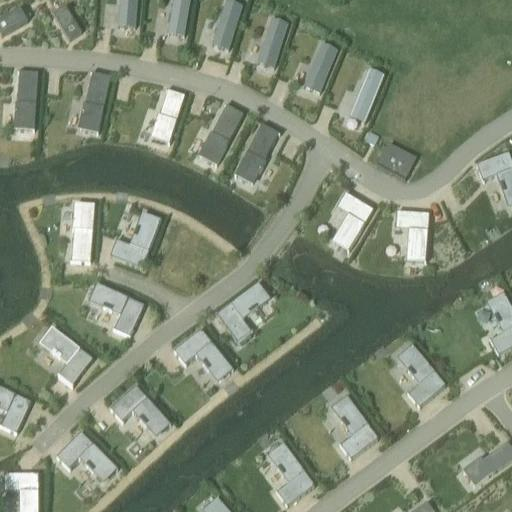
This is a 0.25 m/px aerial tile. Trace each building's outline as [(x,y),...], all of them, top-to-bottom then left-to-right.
[(119,0),(117,29),(134,31),(137,0),(119,0)] [(173,0),(167,36),(184,39),(190,0),(173,0)] [(225,5),(212,48),(228,53),(241,10),(225,5)] [(65,11),(52,19),(68,45),(80,37),(65,11)] [(19,13),(0,24),(0,39),(1,41),(27,25),(19,13)] [(271,23),(257,65),(274,70),(287,28),(271,23)] [(321,48),(304,89),(320,96),(337,55),(321,48)] [(369,75),(350,120),(365,127),(384,81),(369,75)] [(15,108),(14,121),(16,121),(15,133),(34,134),(37,78),(19,76),(17,108),(15,108)] [(83,120),(80,133),(98,137),(110,82),(92,78),(85,109),(84,108),(81,120),(83,120)] [(393,90),(389,118),(430,124),(434,97),(393,90)] [(156,131),(152,142),(169,147),(184,100),(167,95),(159,120),(157,119),(154,130),(156,131)] [(206,150),(200,160),(216,169),(243,119),(226,110),(211,138),(210,138),(204,149),(206,150)] [(453,115),(453,132),(487,133),(487,117),(453,115)] [(262,129),(235,179),(251,188),(257,178),(258,179),(265,167),(263,166),(277,138),(262,129)] [(387,151),(376,171),(404,186),(416,163),(388,148),(387,151)] [(511,169),(507,157),(476,170),(481,185),(498,179),(502,188),(498,190),(502,199),(505,197),(509,208),(511,207),(511,169)] [(340,236),(334,246),(349,255),(373,214),(345,198),(336,213),(349,221),(345,229),(343,228),(339,235),(340,236)] [(73,234),(71,266),(90,268),(94,211),(76,210),(75,222),(73,222),(72,234),(73,234)] [(396,216),(395,234),(408,235),(410,235),(410,244),(408,244),(407,251),(409,252),(408,264),(425,266),(429,218),(396,216)] [(115,245),(109,261),(142,274),(159,229),(143,223),(139,234),(136,233),(132,242),(135,243),(132,251),(115,245)] [(255,290),(216,319),(237,346),(250,337),(240,323),(248,316),(250,319),(258,313),(256,311),(265,304),(255,290)] [(103,311),(102,314),(111,318),(112,315),(120,318),(113,335),(129,342),(143,310),(99,291),(92,306),(103,311)] [(505,336),(489,345),(497,360),(511,351),(511,314),(504,301),(490,309),(496,320),(492,321),(497,330),(500,328),(505,336)] [(54,335),(44,348),(54,356),(52,358),(59,364),(62,362),(69,367),(58,381),(72,392),(93,364),(54,335)] [(201,335),(174,356),(184,369),(198,358),(204,366),(201,368),(207,376),(210,374),(217,383),(231,373),(201,335)] [(413,353),(401,364),(408,373),(406,375),(412,383),(415,381),(420,387),(407,399),(418,412),(444,390),(413,353)] [(135,391),(110,414),(121,426),(134,415),(141,422),(138,425),(144,432),(147,429),(155,438),(167,427),(135,391)] [(0,392),(0,410),(7,414),(0,429),(0,430),(15,438),(30,407),(0,392)] [(348,404),(335,414),(342,424),(339,426),(345,434),(348,432),(353,439),(339,450),(349,464),(377,443),(348,404)] [(81,438),(57,462),(68,473),(81,461),(88,468),(85,471),(92,478),(95,475),(103,484),(115,472),(81,438)] [(482,465),(465,476),(476,491),(511,464),(511,454),(508,448),(483,466),(482,465)] [(285,452),(272,462),(279,471),(276,474),(282,481),(285,479),(290,486),(276,497),(286,511),(314,490),(285,452)] [(4,479),(4,496),(21,495),(21,505),(19,505),(19,511),(38,511),(38,478),(4,479)]
